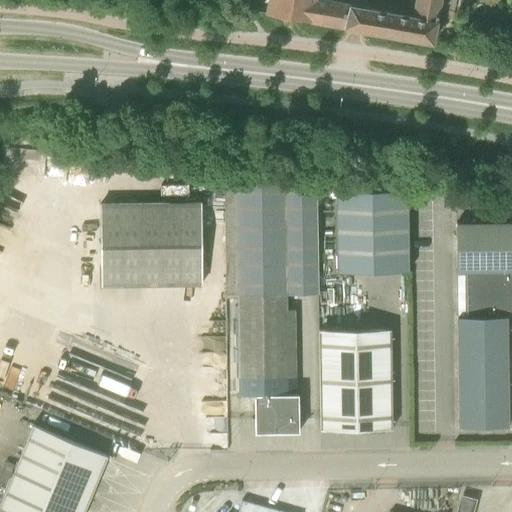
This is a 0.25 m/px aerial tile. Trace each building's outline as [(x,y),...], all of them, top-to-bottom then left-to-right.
[(439,0),(417,0),(414,16),(324,0),(269,0),(267,13),(432,42),(439,0)] [(461,19),(459,29),(483,33),(484,23),(461,19)] [(226,293),(237,292),(287,294),(318,292),(317,180),(224,170),(226,293)] [(337,271),(409,270),(408,188),(336,189),(337,271)] [(101,284),(203,283),(201,202),(100,204),(101,284)] [(511,271),(511,221),(456,222),(457,272),(465,272),(511,271)] [(511,271),(465,272),(465,316),(508,315),(508,329),(511,328),(511,271)] [(288,393),(287,294),(237,292),(239,395),(262,395),(288,393)] [(477,416),(479,416),(491,416),(491,426),(509,426),(508,329),(508,315),(465,316),(458,316),(459,426),(477,426),(477,416)] [(320,428),(392,428),(391,328),(319,329),(320,428)] [(297,429),(296,393),(288,393),(262,395),(262,429),(297,429)] [(491,416),(479,416),(477,416),(477,426),(491,426),(491,416)] [(33,423),(0,502),(0,511),(83,511),(108,455),(33,423)] [(251,511),(254,503),(243,499),(239,511),(251,511)] [(251,511),(264,511),(266,506),(254,503),(251,511)]
